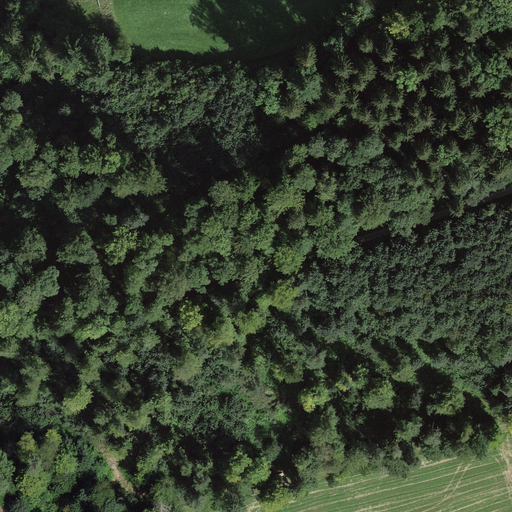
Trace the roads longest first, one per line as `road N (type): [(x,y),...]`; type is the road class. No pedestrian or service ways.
road 1 (track): [(0,327),(305,253),(511,190)]
road 2 (track): [(0,86),(127,63),(231,68),(452,0)]
road 3 (track): [(55,312),(190,193),(275,149),(376,117)]
road 4 (track): [(194,511),(297,477),(511,425)]
